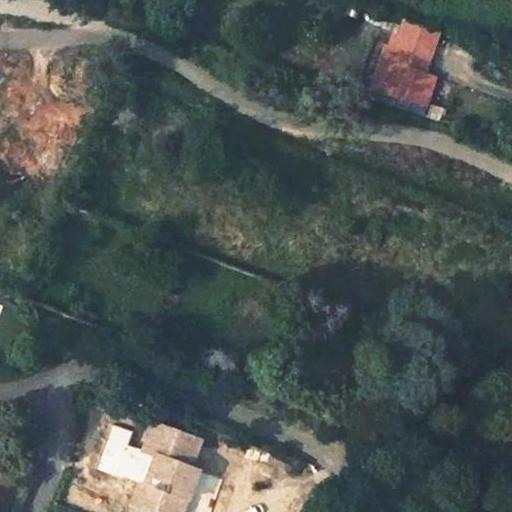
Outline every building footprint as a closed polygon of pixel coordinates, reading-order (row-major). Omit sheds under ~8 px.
[(379,93),(390,97),(401,67),(391,62),(379,93)] [(401,67),(390,97),(405,102),(417,72),(401,67)] [(2,446),(25,457),(37,431),(13,420),(2,446)] [(126,504),(147,511),(166,511),(173,494),(183,498),(189,482),(175,477),(180,465),(186,467),(197,440),(150,422),(139,450),(146,453),(126,504)] [(175,477),(189,482),(193,470),(186,467),(180,465),(175,477)] [(173,494),(166,511),(177,511),(183,498),(173,494)]
